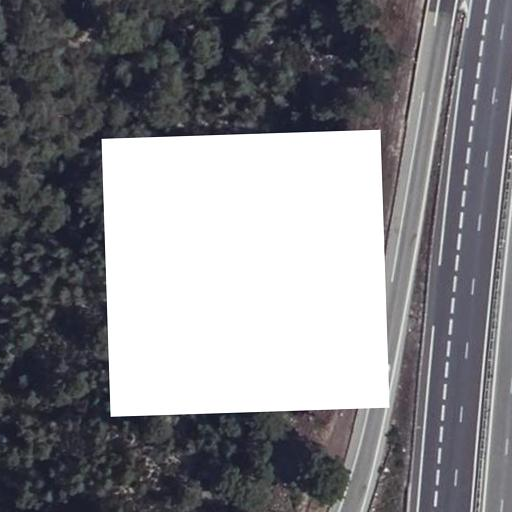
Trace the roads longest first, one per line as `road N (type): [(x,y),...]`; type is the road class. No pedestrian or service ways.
road 1 (motorway): [(451,0),(354,511)]
road 2 (motorway): [(501,0),(471,204),(445,511)]
